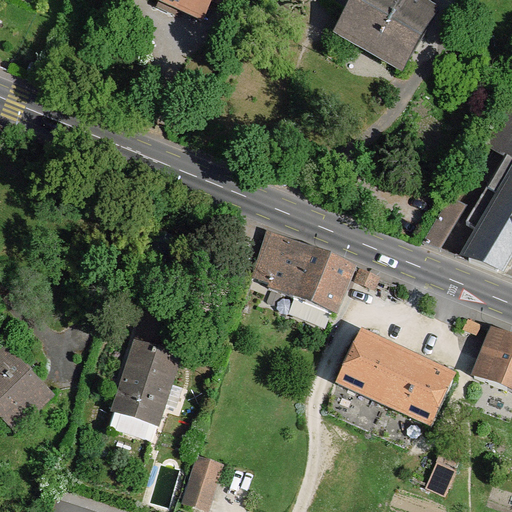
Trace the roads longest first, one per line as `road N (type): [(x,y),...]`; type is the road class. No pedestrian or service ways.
road 1 (tertiary): [(511,303),(0,96)]
road 2 (track): [(300,511),(317,438),(314,393),(358,312)]
